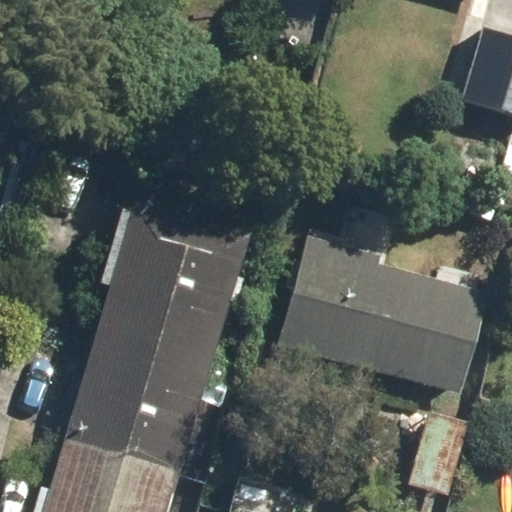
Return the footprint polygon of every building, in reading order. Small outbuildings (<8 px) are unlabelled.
[(14,16),(0,12),(0,42),(6,44),(14,16)] [(511,50),(477,41),(445,160),(498,175),(511,122),(511,50)] [(165,511),(243,245),(141,215),(137,226),(124,222),(105,289),(113,292),(49,511),(165,511)] [(485,296),(308,248),(280,351),(457,399),(485,296)] [(466,430),(430,419),(411,485),(448,496),(466,430)]
